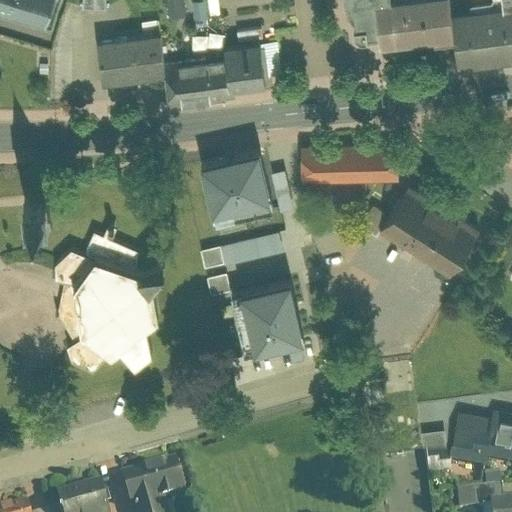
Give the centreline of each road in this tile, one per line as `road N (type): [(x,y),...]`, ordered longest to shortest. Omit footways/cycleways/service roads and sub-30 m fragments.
road 1 (primary): [(408,102),(0,135)]
road 2 (residential): [(0,473),(345,372)]
road 3 (residential): [(511,188),(432,144),(408,102)]
